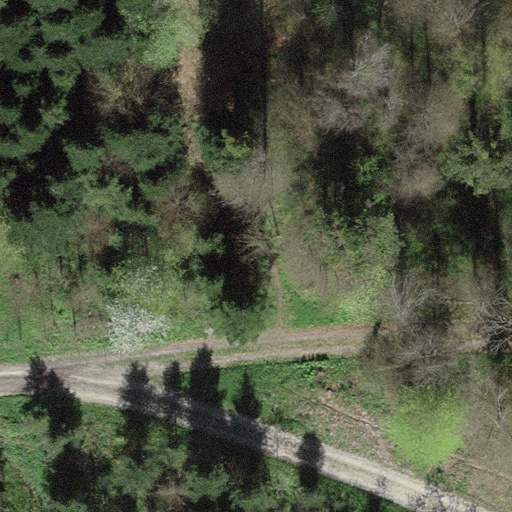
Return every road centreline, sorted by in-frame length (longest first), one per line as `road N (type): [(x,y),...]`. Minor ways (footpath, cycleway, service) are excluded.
road 1 (track): [(0,382),(103,368),(326,449),(466,511)]
road 2 (track): [(103,368),(511,329)]
